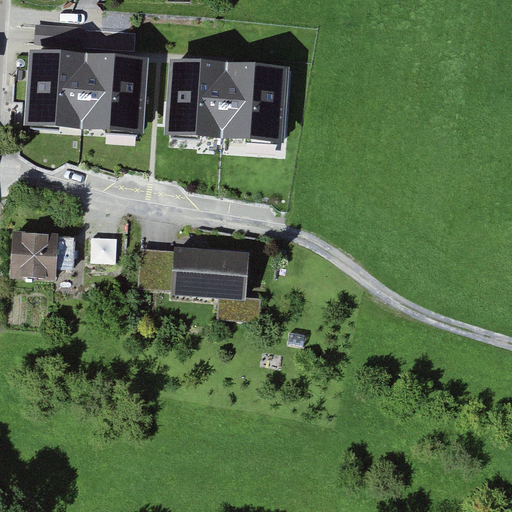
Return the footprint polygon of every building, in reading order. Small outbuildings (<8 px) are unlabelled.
[(85,47),(86,30),(39,29),(39,46),(85,47)] [(26,54),(20,135),(144,144),(149,63),(26,54)] [(170,66),(166,143),(283,150),(287,72),(170,66)] [(65,235),(18,235),(18,278),(65,279),(65,235)] [(119,265),(120,240),(96,239),(94,263),(119,265)] [(183,253),(146,252),(144,288),(179,290),(179,296),(223,298),(222,318),(263,320),(264,300),(252,299),(254,252),(184,249),(183,253)]
